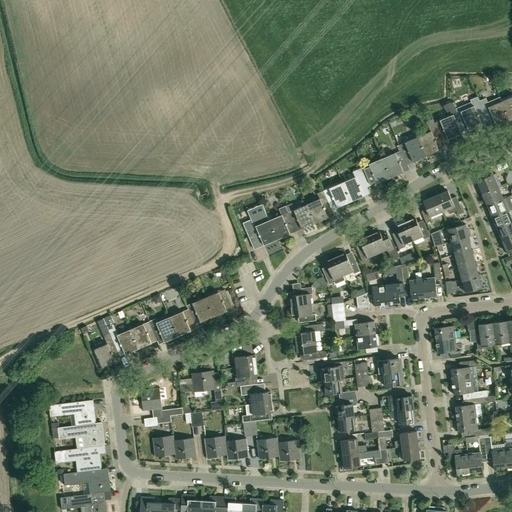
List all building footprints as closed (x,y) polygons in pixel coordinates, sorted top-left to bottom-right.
[(511,96),(502,101),(509,118),(511,117),(511,96)] [(487,103),(489,107),(483,109),(484,113),(491,129),(491,128),(487,119),(493,117),(497,126),(496,124),(501,122),(502,124),(510,120),(509,118),(502,101),(500,97),(487,103)] [(448,103),(448,104),(444,107),(450,114),(451,114),(451,116),(434,123),(442,139),(445,148),(446,148),(439,133),(445,130),(449,139),(449,137),(461,132),(462,134),(462,133),(456,120),(460,119),(461,121),(453,102),(448,103)] [(461,112),(469,131),(470,130),(469,128),(481,123),(482,125),(479,116),(484,113),(483,109),(480,103),(461,112)] [(442,139),(434,123),(432,118),(424,122),(429,132),(418,137),(427,156),(426,154),(438,148),(439,150),(440,150),(436,141),(442,139)] [(399,145),(401,150),(406,160),(410,170),(410,169),(404,155),(410,152),(413,161),(414,161),(413,159),(425,154),(426,156),(427,156),(418,137),(399,145)] [(406,160),(401,150),(382,158),(391,178),(390,176),(402,170),(403,172),(404,172),(400,163),(406,160)] [(363,167),(371,186),(372,186),(368,177),(374,174),(377,183),(378,183),(377,181),(390,176),(390,178),(391,178),(382,158),(363,167)] [(478,182),(483,193),(501,185),(496,173),(493,174),(491,176),(488,170),(480,174),(482,179),(477,181),(478,182)] [(370,194),(370,193),(362,174),(343,182),(351,202),(359,198),(358,196),(363,194),(364,196),(360,187),(366,184),(370,194)] [(334,215),(335,215),(328,201),(334,198),(338,207),(338,205),(350,200),(351,202),(343,182),(324,190),(330,206),(334,215)] [(503,199),(498,187),(501,186),(501,185),(483,193),(488,205),(503,199)] [(330,206),(324,190),(315,194),(317,200),(307,204),(315,223),(316,223),(315,221),(327,216),(328,218),(329,218),(325,209),(330,206)] [(436,196),(442,211),(448,209),(450,213),(456,211),(458,215),(463,212),(457,196),(451,199),(448,191),(436,196)] [(430,217),(442,211),(436,196),(423,201),(427,209),(422,211),(427,223),(432,220),(430,217)] [(493,217),(509,211),(503,199),(488,205),(487,206),(485,208),(488,213),(490,213),(491,213),(493,217)] [(298,220),(302,229),(303,229),(302,227),(314,221),(315,223),(307,204),(288,212),(292,222),(296,231),(297,231),(293,222),(298,220)] [(292,222),(288,212),(285,205),(279,208),(282,215),(269,220),(277,240),(278,239),(277,237),(289,232),(290,234),(291,234),(287,225),(292,222)] [(252,216),(253,219),(243,223),(254,249),(255,249),(252,243),(262,239),(264,245),(265,245),(264,243),(276,238),(277,240),(269,220),(265,211),(252,216)] [(498,229),(511,223),(511,218),(509,211),(493,217),(498,229)] [(406,222),(414,240),(423,236),(424,239),(430,236),(427,230),(422,232),(416,218),(406,222)] [(404,244),(414,240),(406,222),(396,226),(402,241),(396,243),(399,249),(405,247),(404,244)] [(511,237),(511,223),(498,229),(503,241),(511,237)] [(468,229),(466,229),(465,224),(448,229),(452,242),(468,237),(470,237),(471,235),(470,230),(468,229)] [(397,251),(395,252),(387,234),(382,236),(379,231),(370,235),(378,254),(387,250),(392,261),(400,258),(397,251)] [(368,258),(378,254),(370,235),(360,239),(366,254),(360,256),(363,262),(369,260),(368,258)] [(435,246),(437,246),(442,244),(443,244),(441,237),(433,240),(435,246)] [(455,254),(472,250),(468,237),(452,242),(455,254)] [(511,251),(511,237),(503,241),(508,253),(511,251)] [(459,267),(475,262),(472,250),(455,254),(459,267)] [(336,257),(344,275),(353,271),(354,274),(360,271),(358,265),(352,267),(346,253),(336,257)] [(334,279),(344,275),(336,257),(326,261),(332,276),(327,278),(329,284),(335,282),(334,279)] [(422,278),(425,298),(437,296),(435,280),(441,279),(439,262),(433,263),(435,277),(422,278)] [(462,279),(479,275),(475,262),(459,267),(462,279)] [(425,298),(422,278),(410,280),(408,266),(402,267),(404,284),(410,283),(412,299),(425,298)] [(398,283),(385,285),(387,304),(400,303),(399,297),(405,296),(404,284),(402,267),(396,268),(398,283)] [(479,275),(462,279),(466,292),(482,288),(479,275)] [(387,304),(385,285),(372,287),(375,306),(387,304)] [(292,306),(312,304),(310,294),(313,293),(312,287),(301,288),(302,292),(304,292),(304,294),(294,295),(294,292),(287,293),(289,305),(292,304),(292,306)] [(227,311),(223,302),(229,299),(233,309),(233,308),(225,289),(206,297),(214,317),(214,316),(213,314),(226,309),(227,311)] [(370,307),(369,304),(368,292),(357,297),(358,308),(370,307)] [(154,297),(156,303),(163,300),(160,294),(154,297)] [(214,317),(206,297),(187,305),(188,309),(193,319),(197,328),(191,315),(197,313),(201,322),(201,320),(213,315),(214,317)] [(313,314),(312,304),(292,306),(293,317),(309,315),(310,321),(316,320),(315,314),(313,314)] [(191,331),(187,322),(193,319),(188,309),(170,317),(178,336),(177,334),(190,329),(191,331)] [(107,325),(115,322),(111,315),(104,318),(107,325)] [(170,317),(158,322),(156,318),(149,321),(154,331),(159,344),(155,335),(161,333),(165,342),(164,340),(177,334),(178,336),(170,317)] [(356,336),(376,334),(374,321),(358,323),(357,319),(346,320),(343,321),(344,326),(355,324),(356,336)] [(131,329),(139,349),(139,348),(138,347),(151,341),(151,343),(152,343),(148,334),(154,331),(149,321),(131,329)] [(496,344),(510,343),(507,321),(493,322),(496,344)] [(486,345),(496,344),(493,322),(479,324),(480,335),(476,335),(477,341),(478,348),(487,347),(486,345)] [(131,329),(118,335),(113,323),(107,326),(110,333),(116,347),(122,345),(126,354),(125,352),(138,347),(139,349),(131,329)] [(295,333),(296,344),(316,341),(315,331),(324,330),(323,323),(310,325),(311,331),(295,333)] [(89,331),(86,325),(81,328),(82,331),(83,334),(87,332),(89,331)] [(436,341),(456,338),(454,325),(435,328),(436,341)] [(116,347),(110,333),(103,336),(107,344),(94,349),(102,368),(103,368),(110,365),(115,363),(116,363),(112,353),(118,351),(121,360),(122,360),(120,357),(116,347)] [(376,334),(356,336),(358,349),(377,346),(376,334)] [(456,338),(436,341),(438,353),(450,352),(450,358),(461,356),(460,350),(457,351),(456,338)] [(324,350),(318,351),(316,341),(296,344),(297,348),(294,348),(295,355),(312,353),(312,359),(314,358),(314,359),(327,357),(326,352),(324,350)] [(236,367),(256,365),(255,354),(239,356),(238,350),(232,351),(233,358),(235,357),(236,367)] [(402,363),(399,363),(398,358),(377,361),(379,374),(384,373),(403,371),(402,363)] [(452,382),(472,379),(470,367),(476,366),(476,360),(465,361),(465,367),(451,369),(452,382)] [(356,372),(362,371),(368,370),(367,361),(363,362),(363,363),(355,364),(356,372)] [(236,382),(228,383),(228,387),(236,386),(248,385),(248,381),(244,381),(244,377),(258,376),(256,365),(236,367),(238,377),(235,378),(236,382)] [(322,382),(325,381),(341,379),(344,379),(343,366),(323,368),(324,373),(321,373),(322,382)] [(221,389),(215,389),(213,370),(192,373),(194,392),(215,389),(216,401),(211,402),(212,410),(223,409),(221,389)] [(362,371),(364,386),(373,385),(371,375),(369,376),(368,370),(362,371)] [(358,387),(364,386),(362,371),(356,372),(358,387)] [(402,384),(401,380),(404,379),(403,371),(384,373),(386,386),(402,384)] [(340,399),(357,397),(356,390),(342,392),(341,379),(325,381),(326,394),(339,393),(340,399)] [(471,398),(488,396),(487,390),(478,391),(473,392),(472,379),(452,382),(454,395),(462,394),(470,393),(471,398)] [(181,393),(189,392),(188,384),(180,385),(181,393)] [(248,385),(236,386),(236,387),(241,386),(242,395),(251,394),(252,404),(272,402),(271,391),(255,393),(254,384),(248,385)] [(160,387),(141,390),(143,411),(162,408),(160,387)] [(401,394),(390,396),(392,412),(398,411),(414,409),(412,396),(401,397),(401,394)] [(476,417),(475,404),(495,402),(495,395),(488,396),(471,398),(472,404),(455,406),(457,419),(476,417)] [(338,419),(354,417),(353,404),(358,403),(357,397),(340,399),(336,399),(338,419)] [(96,423),(93,400),(49,405),(50,417),(74,414),(76,425),(96,423)] [(273,412),(272,402),(252,404),(253,415),(245,416),(246,422),(249,421),(255,421),(258,420),(257,414),(272,413),(273,412)] [(377,423),(384,422),(382,407),(376,408),(377,423)] [(163,416),(170,415),(183,414),(182,408),(162,410),(163,416)] [(371,424),(377,423),(376,408),(369,409),(371,424)] [(392,412),(391,412),(392,420),(399,419),(400,424),(415,422),(414,409),(398,411),(392,412)] [(354,417),(338,419),(340,432),(356,430),(354,417)] [(476,417),(457,419),(459,432),(475,430),(476,436),(492,434),(492,427),(478,429),(476,417)] [(103,445),(103,446),(105,445),(102,422),(96,423),(76,425),(52,428),(53,438),(59,437),(59,439),(83,436),(85,447),(85,448),(103,445)] [(377,423),(371,424),(372,432),(384,430),(384,422),(377,423)] [(396,448),(402,447),(418,445),(417,431),(400,433),(401,440),(395,441),(396,448)] [(174,440),(174,435),(153,438),(155,456),(176,454),(174,440)] [(218,456),(227,454),(228,454),(226,441),(226,436),(205,438),(207,459),(219,458),(218,456)] [(176,454),(176,459),(197,456),(195,437),(174,440),(176,454)] [(278,442),(278,437),(257,440),(259,459),(280,456),(278,442)] [(481,455),(487,454),(484,437),(478,438),(480,452),(467,453),(470,473),(483,471),(481,455)] [(507,468),(505,449),(492,450),(490,437),(484,437),(487,454),(492,453),(494,470),(507,468)] [(228,454),(227,454),(228,459),(249,457),(246,438),(226,441),(228,454)] [(357,438),(347,440),(346,438),(339,439),(340,448),(342,448),(343,454),(359,452),(367,451),(366,444),(358,445),(357,438)] [(280,456),(280,461),(301,458),(299,439),(278,442),(280,456)] [(470,473),(467,453),(463,454),(462,449),(454,450),(453,444),(447,444),(449,461),(455,460),(457,474),(470,473)] [(104,453),(103,446),(103,445),(85,448),(85,447),(55,451),(56,463),(74,461),(75,472),(81,471),(101,469),(99,454),(104,453)] [(418,445),(402,447),(404,461),(420,459),(418,445)] [(361,466),(359,452),(343,454),(344,461),(342,461),(343,470),(352,469),(352,467),(361,466)] [(104,492),(110,491),(107,468),(101,469),(81,471),(75,472),(64,473),(65,486),(89,483),(90,494),(104,492)] [(106,511),(105,500),(111,499),(110,491),(104,492),(90,494),(60,497),(62,509),(86,506),(86,511),(106,511)] [(201,511),(202,500),(195,500),(195,495),(182,494),(182,499),(181,511),(201,511)] [(160,511),(162,502),(154,502),(155,497),(141,496),(141,501),(136,501),(135,511),(160,511)] [(221,511),(223,496),(210,496),(210,500),(202,500),(201,511),(221,511)] [(242,511),(243,502),(236,502),(236,497),(223,496),(221,511),(242,511)] [(181,511),(182,499),(169,498),(169,503),(162,502),(160,511),(181,511)] [(262,511),(263,504),(264,499),(250,498),(250,503),(243,502),(242,511),(262,511)] [(262,511),(286,511),(287,510),(283,510),(284,500),(271,499),(270,504),(263,504),(262,511)]
